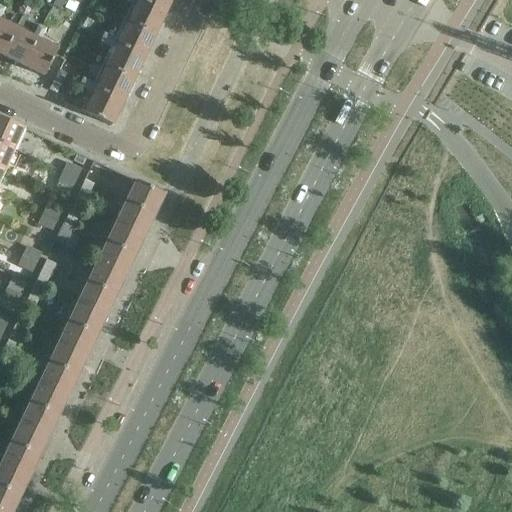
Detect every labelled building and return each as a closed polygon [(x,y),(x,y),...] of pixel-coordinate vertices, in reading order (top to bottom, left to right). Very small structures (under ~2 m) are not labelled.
[(54,0),(54,2),(52,5),(61,9),(65,0),(54,0)] [(78,4),(70,0),(68,0),(65,7),(75,12),(78,4)] [(166,11),(143,0),(130,0),(133,1),(115,38),(104,33),(102,36),(144,56),(166,11)] [(143,0),(166,11),(171,0),(143,0)] [(41,27),(37,26),(31,37),(0,20),(0,15),(3,8),(0,6),(0,54),(22,65),(41,27)] [(95,25),(91,32),(100,36),(103,29),(95,25)] [(22,65),(29,69),(43,76),(58,46),(41,37),(45,29),(41,27),(22,65)] [(80,81),(122,103),(144,56),(102,36),(100,41),(111,46),(94,83),(82,77),(80,81)] [(67,73),(59,69),(53,81),(61,85),(67,73)] [(90,91),(80,111),(111,125),(122,103),(80,81),(78,85),(90,91)] [(0,117),(0,142),(14,149),(24,128),(0,117)] [(0,142),(0,168),(5,170),(14,149),(0,142)] [(77,178),(82,169),(66,162),(62,171),(77,178)] [(62,171),(58,181),(73,188),(77,178),(62,171)] [(84,205),(94,184),(84,178),(73,201),(84,205)] [(143,234),(162,194),(137,181),(137,182),(134,181),(124,202),(115,221),(143,234)] [(73,201),(63,223),(73,228),(84,205),(73,201)] [(57,220),(62,211),(47,204),(42,213),(57,220)] [(42,213),(37,223),(53,230),(57,220),(42,213)] [(115,221),(97,259),(124,272),(143,234),(115,221)] [(63,223),(54,240),(73,249),(79,237),(70,233),(73,228),(63,223)] [(38,262),(41,255),(26,248),(22,255),(38,262)] [(22,255),(17,267),(32,273),(38,262),(22,255)] [(45,285),(56,263),(46,258),(35,280),(45,285)] [(97,259),(77,301),(105,314),(124,272),(97,259)] [(35,280),(24,304),(34,308),(45,285),(35,280)] [(18,303),(21,295),(6,288),(2,297),(18,303)] [(2,297),(0,301),(0,308),(13,314),(18,303),(2,297)] [(67,321),(59,337),(87,351),(105,314),(77,301),(73,309),(67,306),(61,318),(67,321)] [(59,337),(40,378),(68,391),(87,351),(59,337)] [(0,358),(8,363),(18,344),(8,338),(0,353),(0,358)] [(0,358),(0,379),(8,363),(0,358)] [(40,378),(21,418),(48,432),(68,391),(40,378)] [(21,418),(2,458),(29,471),(48,432),(21,418)] [(9,511),(15,500),(29,471),(2,458),(0,462),(0,507),(9,511)]
